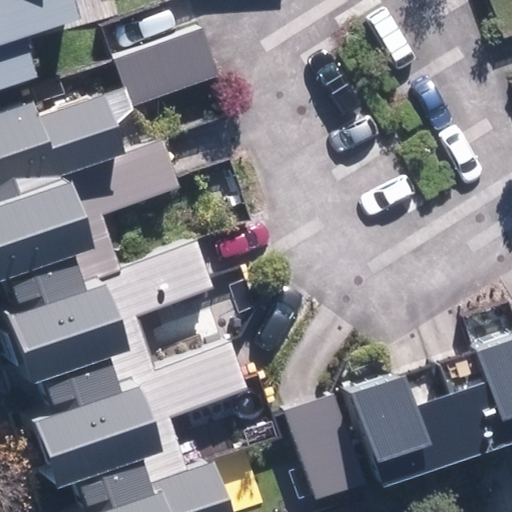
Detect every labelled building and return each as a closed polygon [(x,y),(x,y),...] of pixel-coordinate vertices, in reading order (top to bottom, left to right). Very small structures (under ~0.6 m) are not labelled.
[(53,0),(0,0),(0,87),(21,82),(10,42),(61,28),(53,0)] [(104,63),(121,111),(209,81),(192,32),(104,63)] [(0,195),(104,161),(83,98),(18,120),(9,92),(0,95),(0,195)] [(0,306),(101,273),(83,220),(169,191),(154,144),(104,161),(0,195),(0,306)] [(131,371),(114,322),(203,292),(187,244),(101,273),(0,306),(0,399),(4,413),(131,371)] [(430,397),(452,460),(511,440),(511,356),(506,339),(452,357),(462,387),(430,397)] [(56,511),(169,474),(151,419),(234,391),(218,342),(131,371),(4,413),(37,511),(56,511)] [(412,473),(452,460),(430,397),(391,410),(379,374),(327,391),(359,490),(412,473)] [(318,394),(272,411),(303,498),(349,481),(318,394)] [(169,474),(56,511),(207,511),(192,467),(169,474)]
